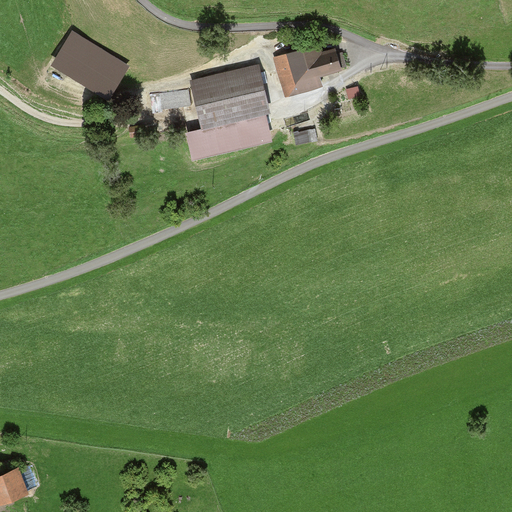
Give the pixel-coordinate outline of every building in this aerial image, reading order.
[(124,69),(87,47),(71,75),(108,97),(124,69)] [(317,47),(272,59),(283,98),(321,87),(318,78),(342,72),(336,50),(319,55),(317,47)] [(258,67),(190,81),(199,128),(267,114),(258,67)] [(346,88),(349,99),(362,96),(359,85),(346,88)] [(188,89),(161,92),(162,106),(189,103),(188,89)] [(294,132),(296,145),(319,141),(316,128),(294,132)] [(19,467),(0,474),(0,505),(29,495),(19,467)]
